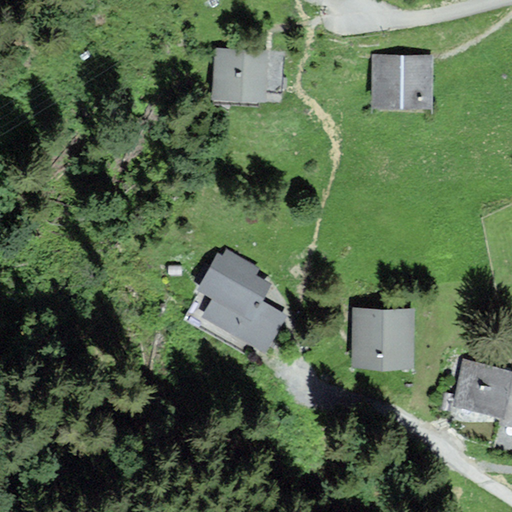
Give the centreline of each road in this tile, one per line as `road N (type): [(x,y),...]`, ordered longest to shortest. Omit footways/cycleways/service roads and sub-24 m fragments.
road 1 (residential): [(511,502),(467,473),(432,430),(308,393)]
road 2 (residential): [(353,15),(394,22),(511,0)]
